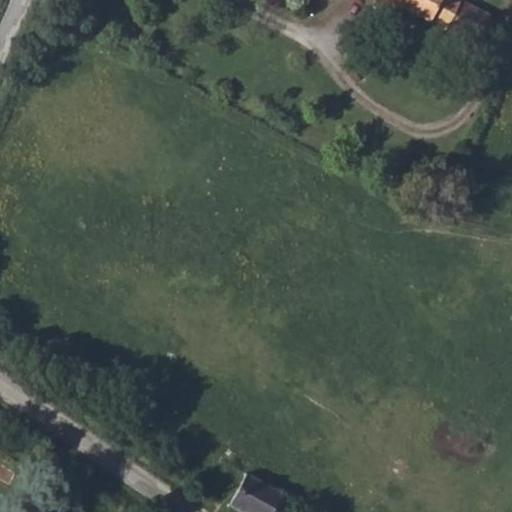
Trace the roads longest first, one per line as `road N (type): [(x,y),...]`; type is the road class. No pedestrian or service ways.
road 1 (unclassified): [(0,387),(189,511)]
road 2 (unknown): [(237,0),(349,55)]
